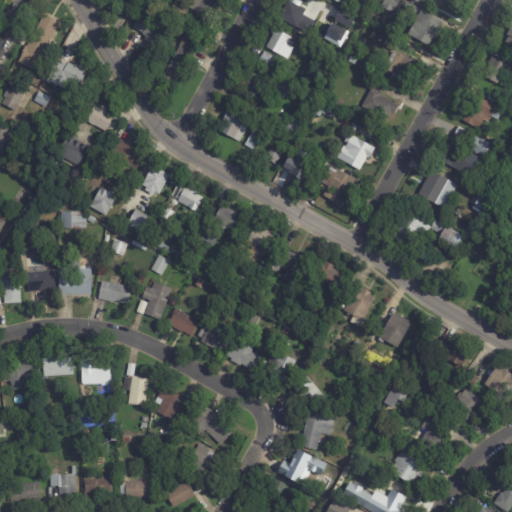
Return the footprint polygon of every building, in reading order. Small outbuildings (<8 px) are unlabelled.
[(218,7),(209,2),(202,17),(200,16),(197,21),(186,15),(189,9),(188,8),(192,0),(219,0),(219,1),(221,2),(218,7)] [(303,0),(309,3),(295,28),(285,23),(289,16),(285,14),(288,8),(286,6),(289,0),(303,0)] [(400,0),(394,11),(393,10),(391,13),(383,8),(384,5),(382,4),(384,2),(380,0),(400,0)] [(453,0),(451,4),(446,2),(442,8),(428,0),(453,0)] [(416,7),(419,8),(414,16),(403,10),(407,2),(416,7)] [(318,10),(322,3),(333,8),(329,16),(318,10)] [(439,30),(437,34),(436,33),(429,46),(409,35),(416,21),(414,20),(416,15),(419,16),(422,10),(444,22),(439,30)] [(59,25),(41,56),(47,59),(42,68),(44,69),(41,76),(36,73),(34,77),(29,74),(32,70),(17,62),(23,52),(22,52),(25,46),(26,47),(44,14),(50,18),(50,19),(59,24),(59,25)] [(150,43),(144,39),(145,36),(142,35),(143,33),(133,28),(140,15),(168,30),(159,47),(150,43)] [(279,31),(292,38),(290,41),(288,40),(286,44),(293,48),(287,59),(266,48),(274,35),(271,33),(274,28),(279,31)] [(197,49),(177,87),(162,79),(188,31),(202,39),(197,49)] [(371,37),(376,39),(372,45),(368,43),(371,37)] [(387,38),(398,44),(395,52),(383,46),(387,38)] [(310,61),(316,48),(328,54),(322,67),(310,61)] [(267,54),(279,60),(273,70),(258,62),(264,52),(267,54)] [(399,53),(417,63),(416,65),(420,67),(411,82),(408,80),(407,82),(388,71),(392,64),(388,62),(393,52),(398,55),(399,53)] [(493,58),(507,66),(511,68),(507,75),(504,73),(494,90),(481,83),(491,64),(489,63),(492,57),(493,58)] [(74,66),(76,67),(77,65),(81,68),(80,70),(86,74),(79,87),(69,81),(64,90),(57,86),(56,88),(53,86),(54,84),(52,82),(50,84),(46,82),(59,60),(67,65),(69,63),(74,66)] [(263,87),(256,99),(243,92),(246,86),(244,85),(248,77),(250,78),(253,73),(266,80),(263,87)] [(272,92),(279,80),(293,88),(289,94),(287,93),(282,101),(271,94),(272,92)] [(45,85),(52,88),(49,93),(42,90),(45,85)] [(25,93),(15,111),(2,104),(5,98),(2,97),(7,90),(9,91),(12,86),(25,93)] [(382,93),(380,97),(399,106),(394,116),(392,114),(389,120),(362,107),(371,88),(382,93)] [(35,99),(39,92),(50,99),(45,108),(34,101),(35,99)] [(327,93),(332,95),(329,102),(324,99),(327,93)] [(496,107),(491,117),(483,113),(482,117),(485,119),(479,129),(463,121),(466,114),(464,113),(473,95),(496,107)] [(336,101),(343,104),(340,110),(333,106),(336,101)] [(498,107),(501,101),(511,107),(508,115),(497,109),(498,107)] [(92,125),(85,121),(94,107),(99,109),(101,106),(107,110),(105,112),(118,120),(109,135),(92,125)] [(223,120),(227,112),(249,124),(239,142),(220,132),(224,123),(222,122),(223,120)] [(291,118),(300,123),(293,136),(284,131),(291,118)] [(12,142),(11,143),(9,142),(2,155),(0,153),(0,126),(16,135),(12,142)] [(462,128),(491,145),(484,157),(452,140),(459,127),(462,128)] [(253,151),(245,146),(254,130),(262,134),(253,151)] [(304,130),(311,134),(307,142),(300,139),(304,130)] [(367,145),(375,149),(370,158),(368,157),(360,171),(344,163),(354,145),(348,142),(354,132),(360,135),(358,140),(367,145)] [(29,135),(38,140),(35,146),(25,141),(29,135)] [(67,136),(88,149),(85,154),(87,155),(79,168),(55,154),(59,146),(60,147),(67,136)] [(119,140),(134,148),(132,150),(143,156),(136,170),(108,156),(117,139),(119,140)] [(437,160),(436,159),(446,140),(480,159),(470,178),(437,160)] [(271,149),(281,156),(276,165),(265,159),(271,149)] [(308,150),(315,154),(311,162),(304,157),(308,150)] [(57,160),(61,163),(57,170),(52,167),(57,160)] [(86,165),(92,168),(84,182),(79,179),(86,165)] [(169,174),(152,166),(141,188),(158,196),(169,174)] [(362,184),(358,193),(350,189),(341,207),(323,197),(329,187),(322,183),(331,167),(363,184),(362,184)] [(424,185),(432,171),(458,186),(444,210),(418,195),(424,185)] [(34,184),(39,187),(37,192),(31,189),(34,184)] [(105,215),(116,195),(100,187),(89,207),(105,215)] [(186,189),(190,191),(191,189),(199,193),(198,195),(203,198),(202,200),(203,201),(201,204),(200,204),(195,212),(177,202),(178,200),(177,199),(182,189),(184,190),(185,188),(186,189)] [(476,203),(486,208),(478,223),(469,217),(476,203)] [(39,204),(49,206),(47,213),(38,212),(39,204)] [(229,210),(238,214),(236,217),(238,217),(232,231),(221,227),(218,234),(210,230),(220,208),(223,209),(223,207),(229,210)] [(170,211),(173,212),(167,223),(162,220),(168,209),(170,211)] [(145,234),(153,219),(135,210),(127,225),(145,234)] [(62,213),(85,214),(84,230),(60,228),(62,213)] [(258,214),(263,217),(257,227),(252,224),(258,214)] [(88,215),(94,218),(91,223),(85,220),(88,215)] [(397,232),(398,233),(401,228),(399,227),(403,219),(405,220),(408,215),(430,227),(427,235),(422,232),(420,235),(416,233),(413,238),(414,239),(408,248),(393,240),(397,232)] [(449,216),(455,219),(451,225),(446,222),(449,216)] [(461,244),(456,241),(446,258),(435,252),(440,243),(438,242),(442,235),(431,229),(435,221),(464,238),(461,244)] [(253,226),(261,231),(262,229),(269,232),(268,235),(272,237),(265,251),(256,246),(255,247),(246,242),(247,239),(241,236),(248,223),(253,226)] [(157,238),(160,239),(157,244),(150,240),(153,235),(157,238)] [(117,241),(128,245),(123,257),(110,252),(115,240),(117,241)] [(177,253),(182,255),(179,262),(157,250),(160,244),(177,253)] [(283,250),(297,256),(297,255),(307,260),(295,285),(284,280),(288,271),(280,268),(277,273),(271,270),(281,249),(283,250)] [(430,256),(428,262),(417,257),(419,251),(430,256)] [(159,256),(169,261),(161,276),(151,270),(159,256)] [(90,293),(90,296),(59,295),(59,278),(78,279),(78,271),(68,271),(68,258),(79,258),(78,270),(91,271),(90,293)] [(230,259),(248,269),(241,282),(223,271),(230,259)] [(326,262),(335,267),(333,270),(341,275),(334,288),(324,283),(318,295),(310,291),(325,262),(326,262)] [(173,271),(168,268),(171,263),(180,268),(178,273),(173,271)] [(257,265),(264,269),(261,275),(254,271),(257,265)] [(182,269),(189,273),(186,278),(180,274),(182,269)] [(45,291),(28,293),(26,274),(53,272),(53,273),(57,272),(58,285),(54,286),(55,290),(45,291)] [(4,304),(3,291),(0,291),(0,280),(2,280),(2,274),(16,273),(16,279),(19,279),(20,304),(4,304)] [(109,283),(131,288),(128,304),(114,301),(114,303),(98,300),(101,282),(109,283)] [(163,287),(172,290),(160,321),(144,315),(149,301),(142,299),(147,288),(151,290),(154,283),(163,287)] [(363,290),(363,289),(370,293),(369,297),(375,300),(360,328),(351,323),(354,317),(351,316),(350,317),(343,313),(349,302),(350,302),(357,288),(362,291),(363,290)] [(323,296),(332,300),(329,305),(320,300),(323,295),(323,296)] [(143,315),(137,313),(141,301),(147,304),(143,315)] [(197,314),(194,320),(200,323),(192,339),(166,325),(175,309),(191,318),(194,312),(197,314)] [(254,313),(261,316),(255,328),(248,324),(254,313)] [(381,336),(392,315),(395,316),(396,314),(410,322),(408,324),(410,326),(397,349),(384,341),(383,344),(378,341),(381,336)] [(202,343),(201,342),(203,340),(197,336),(203,326),(208,329),(211,324),(216,326),(213,330),(230,341),(222,355),(202,343)] [(441,326),(443,327),(440,332),(435,329),(438,324),(441,326)] [(167,340),(162,337),(167,326),(174,329),(168,340),(167,340)] [(290,329),(287,335),(282,332),(284,327),(290,329)] [(238,365),(231,361),(232,360),(227,357),(235,341),(240,344),(245,336),(257,343),(252,352),(261,357),(253,372),(241,365),(240,366),(238,365)] [(451,341),(451,342),(450,344),(465,353),(462,359),(466,361),(461,369),(459,368),(457,371),(433,358),(444,337),(451,341)] [(356,342),(361,345),(354,359),(349,357),(356,342)] [(270,374),(263,371),(270,359),(269,358),(274,348),(282,353),(281,354),(296,362),(284,383),(270,375),(270,374)] [(365,352),(381,361),(374,372),(359,363),(365,352)] [(42,360),(61,359),(61,360),(72,359),(73,376),(43,378),(42,360)] [(111,361),(112,386),(81,387),(80,360),(95,360),(96,368),(104,368),(104,361),(111,361)] [(1,367),(31,363),(33,377),(26,378),(27,390),(11,392),(10,382),(2,383),(1,367)] [(129,364),(135,365),(134,378),(126,376),(128,364),(129,364)] [(511,387),(511,389),(509,387),(501,398),(484,386),(498,366),(511,375),(511,387)] [(132,377),(148,380),(145,407),(128,405),(130,392),(123,390),(125,378),(132,379),(132,377)] [(298,394),(293,389),(307,377),(324,398),(311,410),(298,394)] [(180,397),(183,399),(183,400),(194,406),(189,416),(178,410),(172,422),(158,414),(164,402),(157,398),(163,388),(180,397)] [(402,403),(398,401),(394,409),(384,404),(392,389),(407,397),(403,404),(402,403)] [(479,409),(477,412),(474,410),(468,418),(456,410),(461,402),(459,400),(457,398),(460,394),(462,395),(465,391),(483,403),(479,409)] [(413,399),(422,403),(420,408),(411,403),(413,399)] [(207,408),(225,426),(224,427),(232,434),(221,446),(204,431),(199,437),(188,427),(207,408)] [(449,425),(447,428),(451,430),(448,436),(444,434),(433,453),(420,446),(428,432),(421,429),(430,414),(449,425)] [(330,436),(320,435),(317,451),(301,448),(307,416),(335,421),(332,437),(330,436)] [(381,430),(403,441),(399,449),(377,438),(381,430)] [(131,444),(122,443),(122,436),(131,436),(131,444)] [(218,459),(208,477),(194,470),(191,476),(186,474),(190,468),(188,467),(196,452),(195,452),(199,445),(220,456),(218,459)] [(81,450),(92,450),(93,463),(82,463),(82,460),(81,460),(81,450)] [(420,475),(412,487),(390,474),(397,464),(395,462),(398,457),(399,458),(403,453),(422,466),(418,472),(420,474),(420,475)] [(286,474),(288,471),(286,470),(295,455),(300,458),(301,457),(305,459),(304,460),(325,471),(316,485),(299,475),(296,481),(285,475),(286,474)] [(436,465),(433,470),(423,464),(426,459),(436,465)] [(353,460),(361,464),(358,470),(350,465),(353,460)] [(100,498),(84,498),(83,474),(94,474),(94,479),(112,478),(113,497),(100,498)] [(71,499),(59,500),(59,488),(50,488),(49,476),(74,475),(76,499),(71,499)] [(498,496),(502,491),(503,493),(506,489),(501,485),(507,478),(511,481),(511,505),(507,511),(494,502),(498,496)] [(273,479),(289,487),(276,511),(271,511),(261,507),(266,497),(264,496),(273,479)] [(204,491),(194,496),(195,497),(173,509),(165,494),(192,480),(199,481),(204,491)] [(137,498),(125,498),(125,496),(120,496),(120,484),(125,484),(125,482),(151,483),(151,499),(137,498)] [(331,482),(336,485),(333,490),(328,487),(331,482)] [(41,501),(32,502),(33,506),(16,508),(16,505),(11,505),(9,486),(17,485),(17,486),(39,483),(41,501)] [(389,494),(405,503),(399,511),(378,511),(388,494),(389,494)] [(326,511),(349,511),(351,509),(332,500),(326,511)]
